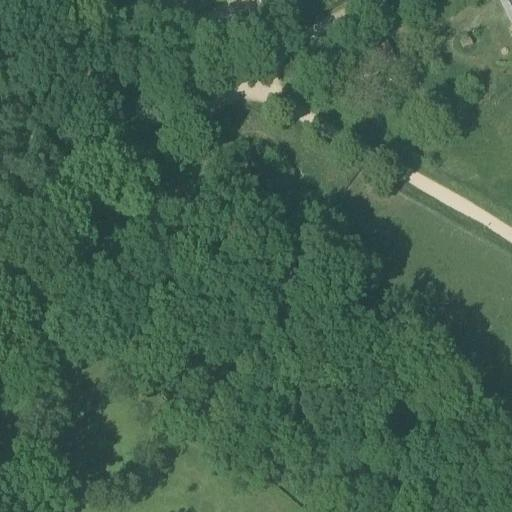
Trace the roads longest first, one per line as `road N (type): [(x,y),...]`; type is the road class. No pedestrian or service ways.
road 1 (track): [(511,236),(270,98),(249,76)]
road 2 (track): [(249,76),(95,184)]
road 3 (track): [(249,76),(380,0)]
